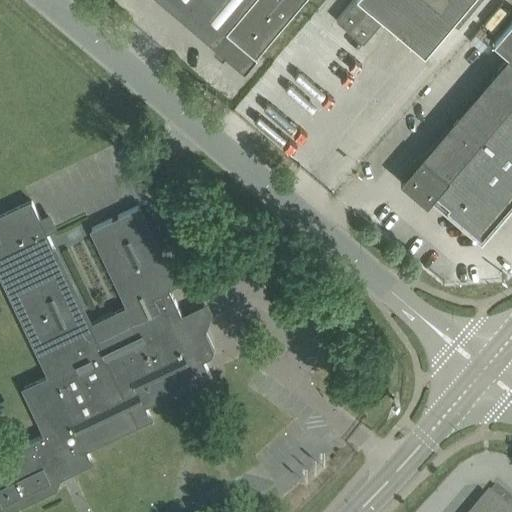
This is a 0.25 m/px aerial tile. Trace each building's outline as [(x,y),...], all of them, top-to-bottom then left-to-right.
[(167,0),(217,42),(216,43),(223,49),(224,48),(245,65),(300,0),(167,0)] [(352,0),(349,4),(337,19),(350,31),(364,42),(384,18),(425,52),(438,36),(468,0),(352,0)] [(511,20),(494,42),(508,55),(511,57),(511,20)] [(481,238),(511,201),(511,57),(508,55),(423,155),(422,155),(401,180),(427,203),(436,193),(450,205),(447,208),(481,238)] [(294,162),(316,139),(281,105),(259,128),(294,162)] [(92,228),(100,246),(127,304),(93,321),(56,245),(54,246),(32,199),(0,214),(0,235),(2,240),(0,240),(0,273),(48,375),(22,387),(45,434),(0,455),(0,510),(3,511),(5,511),(57,487),(61,477),(60,476),(93,460),(86,447),(151,416),(145,403),(210,372),(204,359),(212,355),(214,348),(206,331),(199,328),(194,331),(188,320),(184,318),(170,290),(169,279),(166,273),(170,272),(138,206),(92,228)] [(507,511),(488,495),(474,511),(507,511)]
